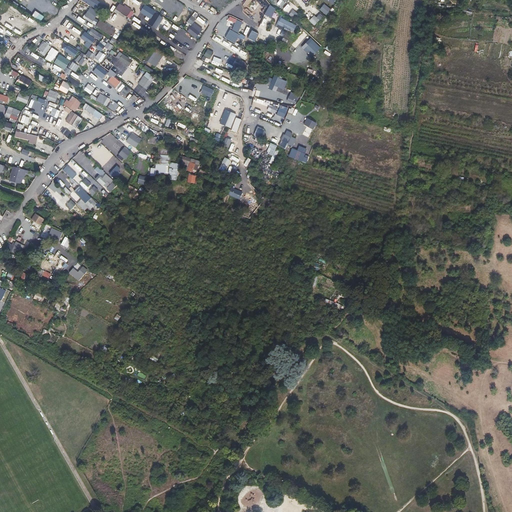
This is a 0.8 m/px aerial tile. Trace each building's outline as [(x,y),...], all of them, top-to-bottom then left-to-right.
[(79,0),(76,5),(83,9),(86,3),(94,8),(97,4),(91,0),(79,0)] [(294,0),(303,10),(307,6),(305,4),(308,1),(307,0),(294,0)] [(120,2),(115,9),(129,19),(134,12),(120,2)] [(144,4),(139,12),(150,19),(155,11),(144,4)] [(307,7),(316,16),(319,12),(310,4),(307,7)] [(326,15),(330,9),(323,4),(319,10),(326,15)] [(286,5),(281,10),(293,20),(298,14),(286,5)] [(84,16),(93,21),(98,12),(89,7),(84,16)] [(267,7),(259,27),(265,30),(271,17),(275,19),(278,12),(267,7)] [(32,15),(41,19),(43,13),(34,10),(32,15)] [(191,25),(198,15),(194,11),(186,22),(191,25)] [(154,12),(147,24),(156,29),(163,17),(154,12)] [(319,13),(315,17),(313,15),(308,20),(314,25),(322,16),(319,13)] [(231,27),(236,19),(230,16),(226,24),(231,27)] [(280,17),(276,24),(292,33),(296,25),(280,17)] [(116,39),(120,33),(100,19),(95,26),(116,39)] [(208,22),(206,25),(201,22),(197,29),(191,26),(187,31),(198,38),(201,34),(201,35),(209,23),(208,22)] [(220,25),(216,32),(224,37),(228,31),(220,25)] [(88,34),(99,40),(102,34),(91,29),(88,34)] [(248,35),(253,38),(256,32),(250,30),(248,35)] [(80,38),(86,41),(83,45),(89,48),(95,38),(83,31),(80,38)] [(291,44),(295,48),(307,35),(303,31),(291,44)] [(229,32),(226,38),(233,42),(236,35),(229,32)] [(301,48),(312,57),(320,46),(309,38),(301,48)] [(44,55),(51,47),(43,41),(36,49),(44,55)] [(92,47),(98,50),(101,45),(96,41),(92,47)] [(75,45),(81,52),(84,49),(78,42),(75,45)] [(107,42),(104,47),(110,51),(113,46),(107,42)] [(72,59),(77,51),(68,45),(63,52),(72,59)] [(95,57),(102,62),(107,54),(100,50),(95,57)] [(118,52),(115,58),(129,65),(133,59),(118,52)] [(156,67),(161,56),(152,52),(147,62),(156,67)] [(79,53),(75,62),(84,65),(87,57),(79,53)] [(53,62),(64,69),(69,60),(58,54),(53,62)] [(242,70),(246,63),(236,57),(232,64),(242,70)] [(25,58),(20,63),(27,70),(32,65),(25,58)] [(48,70),(51,63),(43,60),(40,66),(48,70)] [(75,72),(79,66),(71,62),(68,68),(75,72)] [(58,75),(61,68),(54,65),(51,72),(58,75)] [(14,79),(17,73),(10,69),(6,75),(14,79)] [(120,81),(114,77),(116,73),(109,69),(106,74),(110,77),(106,82),(115,88),(120,81)] [(138,83),(146,89),(151,83),(154,85),(157,81),(146,72),(138,83)] [(36,79),(48,84),(50,79),(39,73),(36,79)] [(19,74),(16,82),(28,87),(31,80),(19,74)] [(274,74),(272,78),(268,77),(267,81),(270,82),(267,88),(276,91),(277,87),(284,90),(287,81),(281,79),(282,77),(274,74)] [(226,82),(240,85),(240,82),(245,83),(246,78),(236,76),(235,77),(227,75),(226,82)] [(66,80),(77,87),(80,82),(69,76),(66,80)] [(148,86),(152,89),(158,81),(155,78),(148,86)] [(83,90),(90,94),(94,88),(88,84),(83,90)] [(125,85),(119,93),(125,97),(130,89),(125,85)] [(210,97),(213,90),(202,85),(199,92),(210,97)] [(48,89),(46,100),(55,102),(58,92),(48,89)] [(0,100),(6,103),(9,96),(0,92),(0,100)] [(18,92),(15,100),(26,104),(29,96),(18,92)] [(99,93),(95,101),(106,106),(110,99),(99,93)] [(65,99),(62,105),(76,111),(80,100),(71,96),(69,101),(65,99)] [(253,101),(264,105),(265,101),(255,97),(253,101)] [(112,101),(108,108),(114,112),(119,105),(112,101)] [(81,109),(87,112),(83,118),(95,126),(102,114),(85,103),(81,109)] [(268,105),(267,111),(275,114),(277,107),(268,105)] [(48,106),(45,113),(52,115),(54,109),(48,106)] [(17,119),(19,110),(7,107),(5,116),(17,119)] [(225,109),(218,123),(229,128),(236,115),(225,109)] [(64,119),(68,122),(74,113),(70,110),(64,119)] [(68,123),(75,127),(81,118),(74,113),(68,123)] [(20,122),(27,125),(29,117),(22,115),(20,122)] [(305,130),(310,133),(316,123),(307,117),(303,124),(307,126),(305,130)] [(5,121),(3,128),(10,131),(13,123),(5,121)] [(257,126),(253,135),(260,138),(264,129),(257,126)] [(36,142),(37,136),(16,130),(14,136),(36,142)] [(264,136),(270,139),(272,133),(267,130),(264,136)] [(136,148),(141,138),(131,133),(125,142),(136,148)] [(292,147),(296,140),(283,134),(278,146),(285,149),(287,145),(292,147)] [(228,148),(231,140),(225,138),(222,146),(228,148)] [(275,155),(276,156),(279,150),(275,149),(277,146),(270,143),(266,153),(272,156),(269,163),(271,164),(275,155)] [(122,147),(118,156),(126,159),(130,151),(122,147)] [(290,157),(302,161),(305,154),(293,149),(290,157)] [(170,180),(177,180),(178,164),(169,163),(169,156),(159,155),(158,164),(155,164),(155,168),(150,168),(149,175),(170,176),(170,180)] [(181,156),(180,164),(188,165),(189,158),(181,156)] [(144,181),(150,162),(137,157),(133,170),(140,172),(138,179),(144,181)] [(224,157),(221,163),(227,167),(230,161),(224,157)] [(88,159),(85,161),(91,167),(90,168),(91,169),(94,165),(88,159)] [(189,159),(187,171),(195,173),(197,160),(189,159)] [(65,164),(53,180),(71,193),(77,185),(72,182),(73,181),(93,196),(100,186),(95,183),(90,190),(84,185),(88,180),(65,164)] [(10,181),(23,185),(27,170),(13,167),(10,181)] [(98,174),(94,180),(110,193),(114,187),(110,183),(113,180),(96,167),(93,170),(98,174)] [(108,173),(115,179),(120,174),(113,167),(108,173)] [(87,175),(85,177),(90,183),(93,181),(87,175)] [(194,183),(194,175),(186,175),(185,183),(194,183)] [(90,210),(96,203),(79,186),(76,190),(78,192),(76,195),(80,200),(77,204),(84,211),(87,207),(90,210)] [(63,194),(58,189),(54,193),(48,187),(43,193),(46,195),(47,194),(61,206),(68,198),(63,194)] [(239,200),(242,192),(231,187),(227,195),(239,200)] [(441,190),(441,193),(440,195),(462,201),(463,195),(441,190)] [(71,200),(65,206),(70,211),(75,205),(71,200)] [(34,213),(30,220),(40,226),(44,219),(34,213)] [(49,236),(55,239),(58,232),(52,229),(49,236)] [(18,255),(23,245),(14,241),(9,251),(18,255)] [(75,261),(72,263),(77,271),(80,268),(75,261)] [(65,262),(62,266),(67,272),(71,268),(65,262)] [(78,281),(88,271),(82,265),(79,268),(76,265),(68,273),(78,281)] [(219,327),(222,322),(219,320),(220,318),(223,320),(227,315),(219,310),(215,316),(211,322),(219,327)] [(214,335),(219,327),(211,322),(215,316),(212,314),(203,327),(214,335)] [(233,338),(241,324),(236,321),(227,334),(233,338)] [(227,362),(211,384),(217,389),(233,367),(227,362)]
